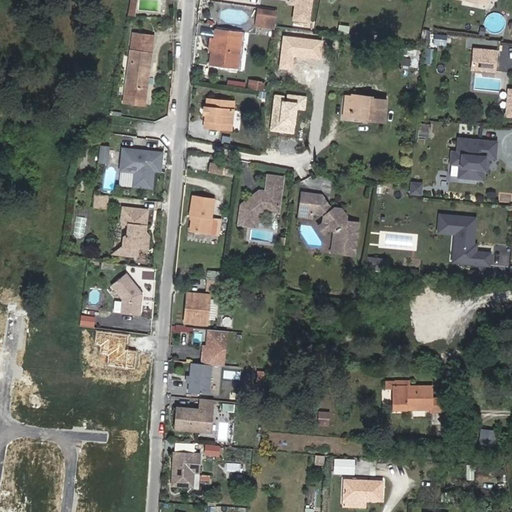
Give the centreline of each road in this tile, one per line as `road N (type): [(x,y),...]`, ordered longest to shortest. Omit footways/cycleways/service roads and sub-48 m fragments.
road 1 (residential): [(152,511),(187,144)]
road 2 (residential): [(187,144),(187,0)]
road 3 (residential): [(65,511),(72,453),(66,441),(12,428),(0,436)]
